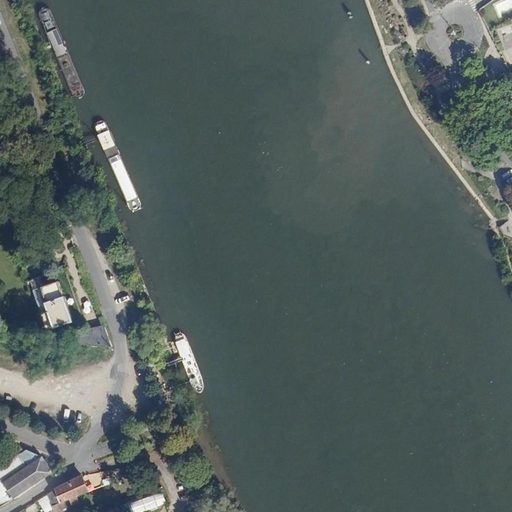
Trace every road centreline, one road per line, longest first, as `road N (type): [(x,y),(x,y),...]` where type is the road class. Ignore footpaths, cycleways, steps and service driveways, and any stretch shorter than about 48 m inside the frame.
road 1 (residential): [(0,41),(100,280),(117,348),(106,406),(81,459)]
road 2 (track): [(117,348),(165,464)]
road 3 (residential): [(456,52),(472,114),(511,157)]
